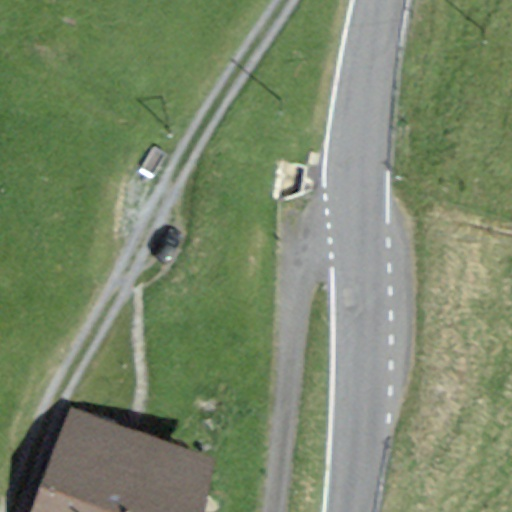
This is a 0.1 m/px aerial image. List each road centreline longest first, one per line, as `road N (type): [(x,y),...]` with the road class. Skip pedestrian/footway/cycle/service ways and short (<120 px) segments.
road 1 (track): [(11,511),(194,134),(287,0)]
road 2 (residential): [(266,511),(305,243),(330,222),(359,222)]
road 3 (unclassified): [(359,222),(350,511)]
road 4 (unclassified): [(375,0),(359,222)]
